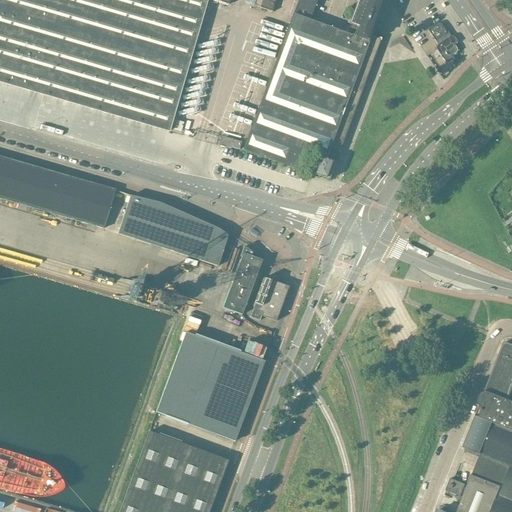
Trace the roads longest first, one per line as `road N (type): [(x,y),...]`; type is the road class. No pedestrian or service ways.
road 1 (secondary): [(340,240),(232,511)]
road 2 (secondary): [(253,511),(300,377),(365,247)]
road 3 (unknown): [(0,223),(179,277),(214,302)]
road 4 (secondary): [(507,62),(409,141),(349,221)]
road 5 (secondary): [(375,230),(442,141),(511,83)]
road 6 (unclassified): [(191,186),(0,130)]
road 7 (unclassified): [(423,511),(496,335)]
